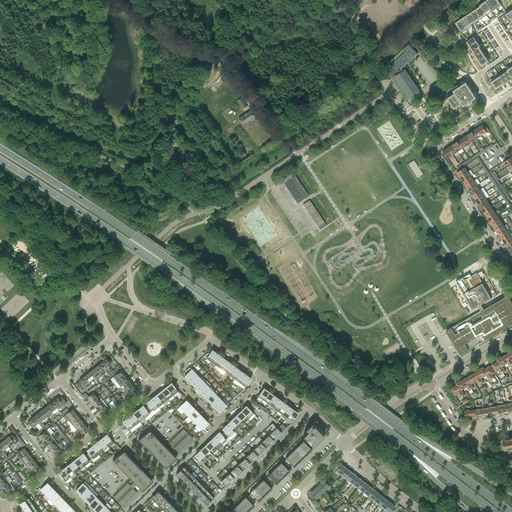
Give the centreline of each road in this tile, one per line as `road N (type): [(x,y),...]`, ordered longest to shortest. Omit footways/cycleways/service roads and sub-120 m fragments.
road 1 (trunk): [(410,436),(0,148)]
road 2 (trunk): [(0,160),(403,443)]
road 3 (residential): [(297,153),(216,207),(170,226),(93,296),(111,338)]
road 4 (unknown): [(0,65),(132,131),(177,123),(230,198)]
road 5 (residential): [(431,147),(511,272)]
road 6 (unclassified): [(297,153),(218,53)]
road 7 (trunk): [(510,511),(410,436)]
road 8 (unclassified): [(351,0),(316,24),(237,47)]
road 9 (unclassified): [(209,50),(100,0)]
